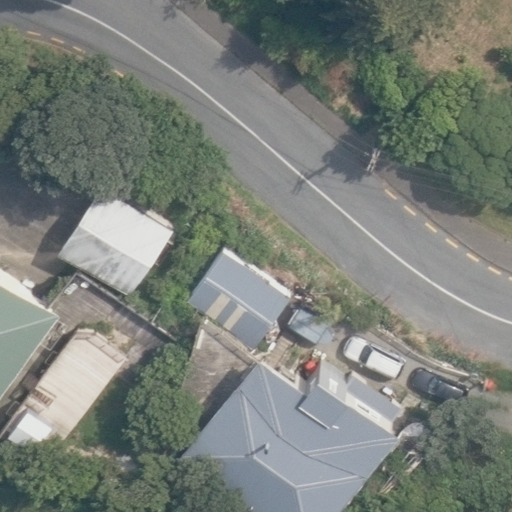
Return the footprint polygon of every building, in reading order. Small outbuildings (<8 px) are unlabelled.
[(59,246),(130,290),(175,220),(104,175),(59,246)] [(294,284),(228,240),(190,296),(256,340),(294,284)] [(0,390),(64,305),(0,257),(0,390)] [(307,368),(263,336),(182,449),(269,511),(330,511),(401,413),(317,353),(307,368)] [(0,431),(25,449),(44,423),(19,404),(0,430),(0,431)]
